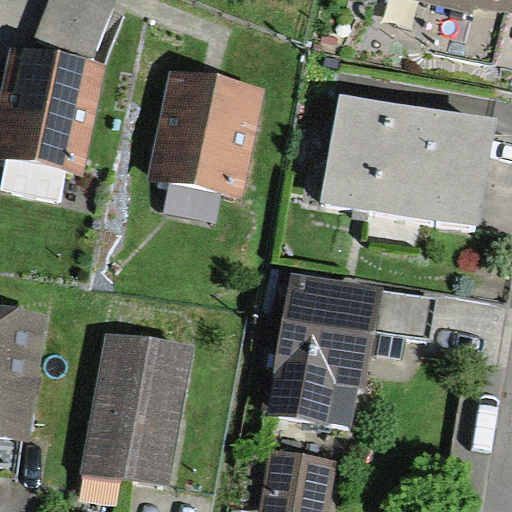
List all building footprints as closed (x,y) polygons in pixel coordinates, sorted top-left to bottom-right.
[(87,59),(109,1),(104,0),(48,0),(34,39),(87,59)] [(511,0),(416,0),(509,21),(511,9),(511,0)] [(106,66),(14,49),(0,121),(0,158),(85,175),(106,66)] [(258,87),(175,72),(156,176),(239,191),(258,87)] [(495,127),(342,100),(323,206),(476,233),(495,127)] [(382,291),(292,276),(269,413),(350,427),(357,386),(363,388),(369,352),(400,357),(403,336),(427,340),(433,305),(382,296),(382,291)] [(43,311),(0,304),(0,435),(21,437),(43,311)] [(193,343),(104,330),(84,470),(173,483),(193,343)] [(328,511),(338,461),(274,449),(262,511),(328,511)]
